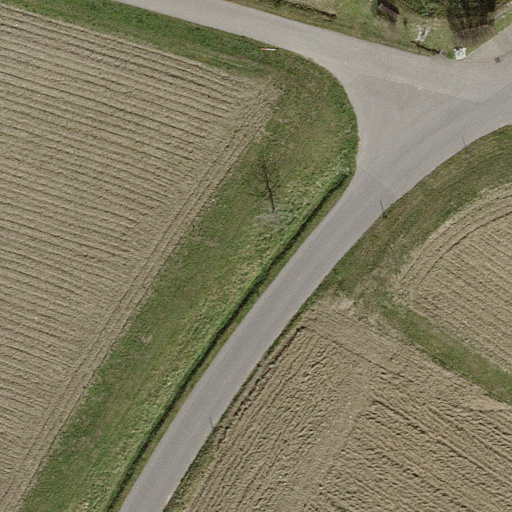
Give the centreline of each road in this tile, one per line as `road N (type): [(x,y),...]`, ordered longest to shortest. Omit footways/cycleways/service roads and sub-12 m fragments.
road 1 (unclassified): [(511,65),(478,90),(242,364),(157,511)]
road 2 (track): [(155,0),(511,98)]
